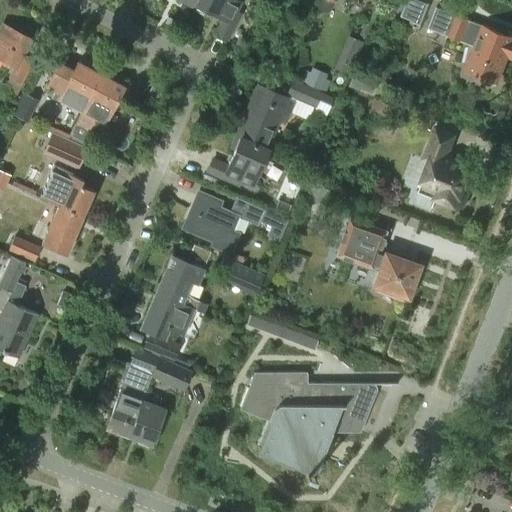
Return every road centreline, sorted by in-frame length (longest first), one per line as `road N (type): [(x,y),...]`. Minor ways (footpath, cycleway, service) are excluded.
road 1 (residential): [(51,444),(210,79),(61,0)]
road 2 (residential): [(422,511),(511,278)]
road 3 (residential): [(206,511),(51,444)]
